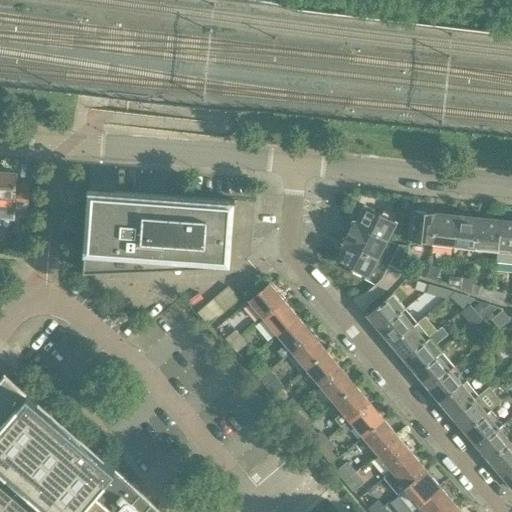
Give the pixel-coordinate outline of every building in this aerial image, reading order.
[(0,171),(0,202),(13,204),(13,211),(27,212),(29,184),(15,183),(16,173),(0,171)] [(147,268),(229,264),(234,201),(113,192),(101,191),(89,190),(83,271),(147,268)] [(354,213),(350,220),(387,240),(391,232),(390,232),(395,221),(394,220),(395,217),(383,211),(381,214),(364,205),(359,215),(354,213)] [(412,211),(409,242),(431,244),(435,214),(412,211)] [(435,214),(431,244),(453,247),(456,216),(435,214)] [(456,216),(453,247),(475,249),(478,218),(456,216)] [(478,218),(475,249),(497,251),(500,221),(478,218)] [(350,220),(340,240),(377,259),(387,240),(350,220)] [(497,251),(496,262),(511,263),(511,222),(500,221),(497,251)] [(377,259),(340,240),(336,247),(342,250),(336,261),(353,269),(351,273),(364,279),(366,276),(367,277),(372,266),(374,267),(377,259)] [(388,265),(403,273),(406,273),(409,246),(398,244),(388,265)] [(420,264),(416,275),(420,276),(426,278),(429,267),(420,264)] [(382,279),(368,291),(352,299),(362,311),(375,300),(388,288),(403,273),(388,265),(382,279)] [(429,267),(426,278),(428,279),(435,281),(439,270),(429,267)] [(462,290),(470,292),(472,279),(464,278),(462,290)] [(269,283),(248,301),(262,318),(283,301),(269,283)] [(236,296),(226,284),(196,309),(206,321),(236,296)] [(428,285),(425,293),(446,299),(453,293),(428,285)] [(478,294),(490,298),(493,291),(480,287),(478,294)] [(493,291),(490,298),(502,302),(505,295),(493,291)] [(392,294),(366,315),(379,331),(405,309),(392,294)] [(283,301),(262,318),(277,335),(297,318),(283,301)] [(405,309),(379,331),(391,345),(417,324),(405,309)] [(417,324),(391,345),(403,359),(437,331),(425,317),(417,324)] [(297,318),(277,335),(285,345),(277,351),(283,359),(291,352),(312,335),(297,318)] [(437,331),(403,359),(415,374),(441,352),(435,345),(438,342),(447,334),(442,327),(437,331)] [(224,339),(230,346),(240,337),(234,331),(224,339)] [(312,335),(291,352),(305,369),(326,352),(312,335)] [(240,337),(230,346),(236,352),(246,344),(240,337)] [(326,352),(305,369),(319,386),(340,369),(326,352)] [(441,352),(415,374),(427,388),(453,367),(441,352)] [(253,373),(259,380),(269,371),(263,365),(253,373)] [(453,367),(427,388),(439,402),(465,381),(453,367)] [(340,369),(319,386),(334,403),(354,386),(340,369)] [(269,371),(259,380),(264,386),(274,378),(269,371)] [(0,511),(159,511),(115,469),(104,460),(37,403),(38,403),(26,394),(4,375),(0,379),(0,511)] [(465,381),(439,402),(452,417),(477,396),(465,381)] [(354,386),(334,403),(342,413),(334,419),(340,427),(348,420),(369,403),(354,386)] [(477,396),(452,417),(464,432),(489,410),(499,401),(487,387),(477,396)] [(291,399),(282,407),(287,414),(297,405),(291,399)] [(348,420),(340,427),(346,433),(353,426),(362,437),(383,420),(369,403),(348,420)] [(297,405),(287,414),(293,420),(302,431),(309,424),(311,422),(303,412),(297,405)] [(489,410),(464,432),(476,446),(502,425),(489,410)] [(383,420),(362,437),(376,454),(397,437),(383,420)] [(511,436),(502,425),(476,446),(488,460),(511,439),(511,436)] [(317,435),(310,441),(316,447),(325,439),(320,432),(317,435)] [(397,437),(376,454),(391,471),(411,454),(397,437)] [(325,439),(316,447),(321,454),(328,448),(331,446),(325,439)] [(511,439),(488,460),(501,475),(511,465),(511,439)] [(384,479),(383,479),(396,495),(397,493),(398,494),(405,488),(426,471),(411,454),(391,471),(383,477),(384,479)] [(335,471),(344,481),(354,473),(345,463),(335,471)] [(511,465),(501,475),(511,488),(511,465)] [(426,471),(405,488),(419,505),(440,487),(426,471)] [(354,473),(344,481),(353,492),(363,483),(354,473)] [(440,487),(419,505),(424,511),(445,511),(454,504),(440,487)] [(367,509),(369,511),(376,511),(383,507),(377,501),(367,509)]
